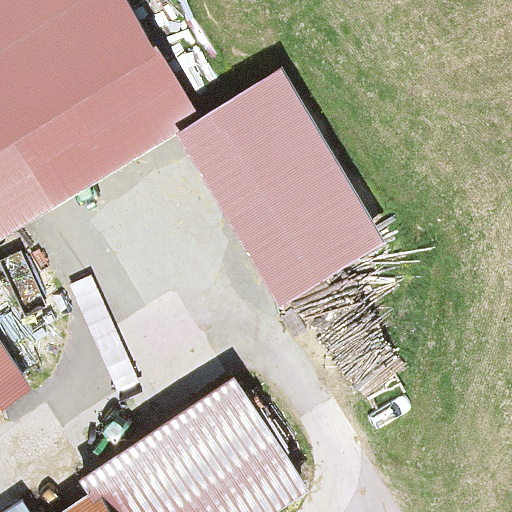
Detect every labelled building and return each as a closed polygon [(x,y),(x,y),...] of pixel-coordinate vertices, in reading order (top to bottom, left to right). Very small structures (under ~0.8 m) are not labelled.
[(137,0),(0,0),(0,218),(193,87),(137,0)] [(272,56),(186,126),(253,284),(384,224),(272,56)] [(0,403),(31,383),(0,335),(0,403)] [(272,511),(316,482),(233,364),(85,466),(97,484),(116,511),(272,511)] [(116,511),(97,484),(56,511),(116,511)] [(0,511),(38,511),(21,487),(0,500),(0,511)]
